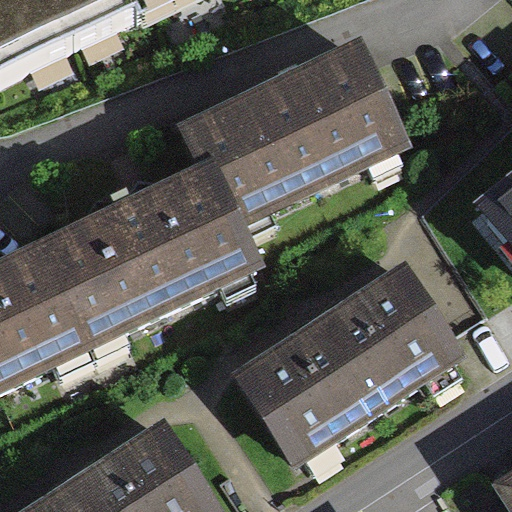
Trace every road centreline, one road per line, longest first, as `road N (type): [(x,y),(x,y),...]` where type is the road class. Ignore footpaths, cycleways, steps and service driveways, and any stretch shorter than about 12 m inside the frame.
road 1 (residential): [(436,0),(0,163)]
road 2 (residential): [(335,511),(511,397)]
